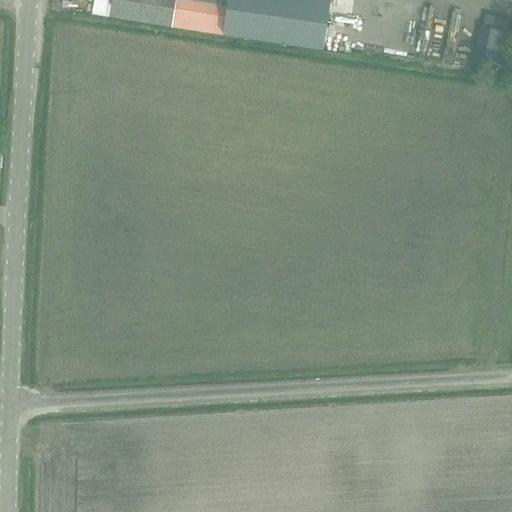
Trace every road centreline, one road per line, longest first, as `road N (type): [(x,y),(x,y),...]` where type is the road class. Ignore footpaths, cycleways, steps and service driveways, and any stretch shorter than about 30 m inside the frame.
road 1 (unclassified): [(511,376),(13,405)]
road 2 (tertiary): [(13,405),(30,0)]
